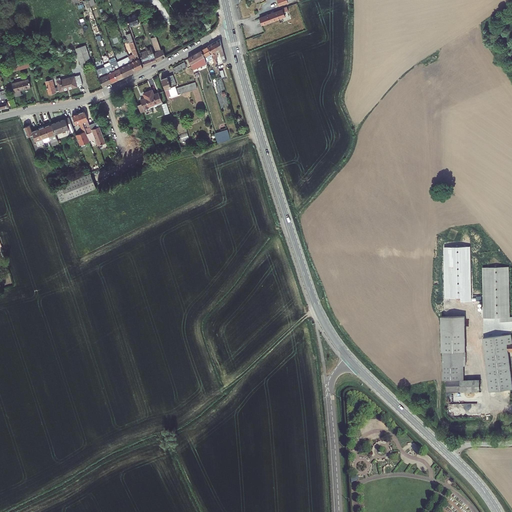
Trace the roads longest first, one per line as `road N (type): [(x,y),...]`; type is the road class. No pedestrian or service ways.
road 1 (secondary): [(230,26),(312,298),(351,360)]
road 2 (residential): [(0,117),(95,97),(230,26)]
road 3 (secondary): [(351,360),(498,511)]
road 4 (residential): [(340,511),(331,381),(351,360)]
